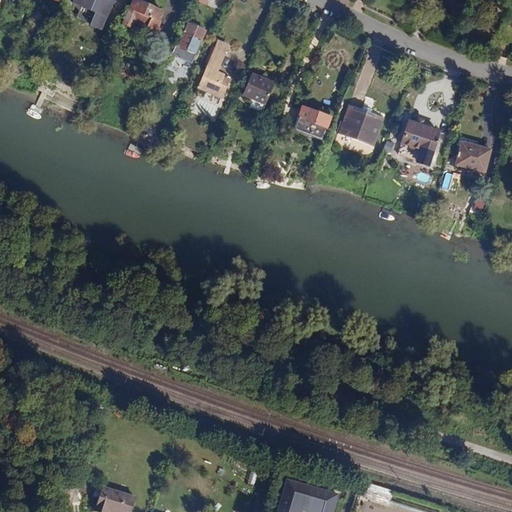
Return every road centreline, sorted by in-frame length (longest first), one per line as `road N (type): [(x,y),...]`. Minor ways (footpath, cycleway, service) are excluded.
road 1 (track): [(511,461),(360,408),(0,253)]
road 2 (residential): [(511,78),(418,53),(316,0)]
